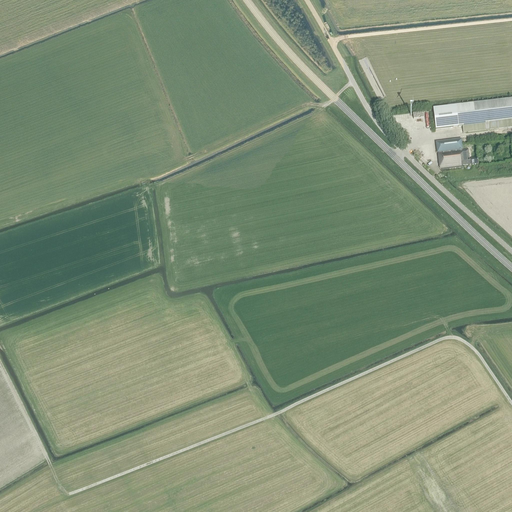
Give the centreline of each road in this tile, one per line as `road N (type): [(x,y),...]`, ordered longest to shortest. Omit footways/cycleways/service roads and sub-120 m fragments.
road 1 (track): [(0,362),(67,494),(445,337),(473,349),(511,403)]
road 2 (primary): [(511,267),(245,0)]
road 3 (unclassified): [(511,251),(378,124),(307,0)]
road 4 (track): [(330,39),(511,19)]
